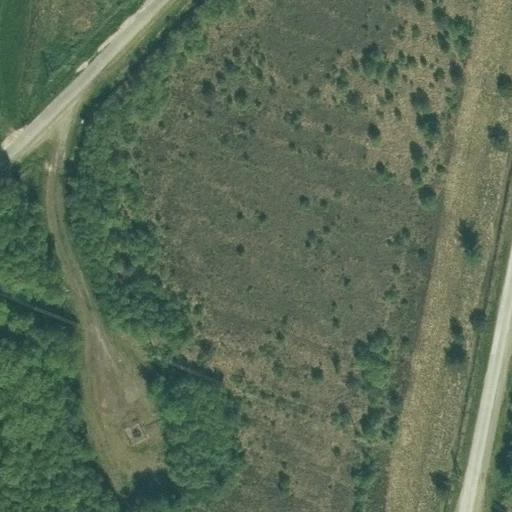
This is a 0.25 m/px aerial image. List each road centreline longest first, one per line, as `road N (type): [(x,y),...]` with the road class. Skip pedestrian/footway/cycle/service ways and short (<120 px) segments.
road 1 (track): [(88,77),(52,196),(59,244),(125,412)]
road 2 (unclassified): [(511,278),(466,511)]
road 3 (unclassified): [(162,0),(0,160)]
